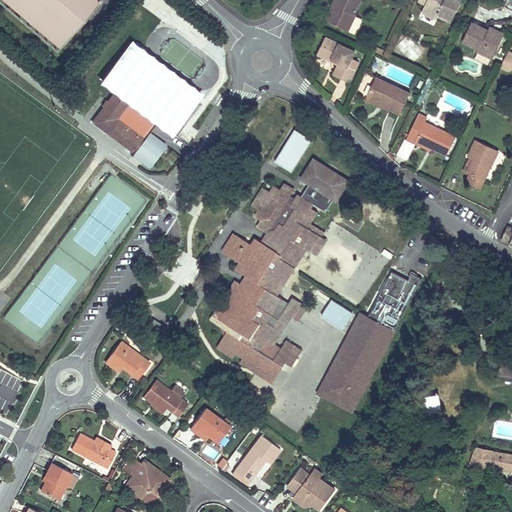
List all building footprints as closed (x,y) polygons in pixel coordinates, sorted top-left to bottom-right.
[(0,0),(0,2),(56,50),(59,45),(5,0),(0,0)] [(5,0),(59,45),(97,0),(5,0)] [(328,20),(347,29),(355,14),(353,13),(359,0),(333,0),(332,4),(335,5),(328,20)] [(418,0),(418,1),(425,4),(421,11),(436,18),(437,16),(450,22),(461,0),(418,0)] [(166,3),(158,12),(179,30),(187,21),(166,3)] [(328,20),(335,5),(332,4),(325,19),(328,20)] [(487,29),(471,22),(462,41),(477,48),(493,56),(502,37),(487,29)] [(487,29),(502,37),(504,33),(489,26),(487,29)] [(321,56),(329,39),(325,37),(317,54),(321,56)] [(354,52),(329,39),(321,56),(332,62),(333,60),(340,63),(337,68),(344,72),(340,79),(348,83),(358,62),(351,58),(354,52)] [(493,56),(477,48),(476,51),(492,58),(493,56)] [(511,52),(508,50),(500,66),(509,70),(511,65),(511,52)] [(344,72),(337,68),(333,75),(340,79),(344,72)] [(427,77),(433,80),(437,71),(432,69),(427,77)] [(367,96),(376,77),(369,73),(358,97),(389,112),(390,108),(367,96)] [(410,94),(376,77),(367,96),(390,108),(400,113),(410,94)] [(115,93),(93,121),(133,152),(131,154),(137,159),(140,156),(150,163),(164,145),(148,133),(155,125),(127,103),(127,102),(115,93)] [(406,139),(414,143),(416,140),(431,148),(446,155),(455,137),(425,123),(427,118),(419,114),(406,139)] [(276,163),(295,171),(311,135),(292,127),(276,163)] [(416,140),(414,143),(429,151),(431,148),(416,140)] [(474,160),(467,173),(470,175),(466,182),(480,189),(498,151),(476,140),(468,157),(470,158),(474,160)] [(140,156),(137,159),(147,167),(150,163),(140,156)] [(474,160),(470,158),(463,172),(467,173),(474,160)] [(314,160),(302,179),(310,184),(302,196),(313,204),(310,208),(311,209),(314,205),(326,212),(334,200),(336,201),(348,182),(314,160)] [(242,358),(240,362),(272,383),(285,363),(291,367),(301,351),(285,340),(280,348),(274,345),(282,332),(267,322),(282,299),(277,296),(307,250),(301,246),(310,231),(320,237),(324,232),(310,223),(316,212),(311,209),(310,208),(313,204),(302,196),(298,194),(295,198),(290,195),(293,191),(283,184),(279,190),(274,187),(270,193),(263,188),(251,207),(258,211),(254,217),(259,220),(256,225),(266,231),(264,234),(268,236),(263,244),(259,241),(255,243),(253,246),(245,241),(240,249),(234,245),(227,255),(241,264),(238,267),(241,273),(245,276),(240,283),(234,280),(224,297),(228,299),(224,305),(219,303),(208,320),(226,331),(215,347),(232,358),(234,354),(242,358)] [(510,243),(510,244),(511,244),(511,227),(511,229),(508,227),(502,239),(510,243)] [(310,231),(301,246),(307,250),(316,256),(326,241),(320,237),(310,231)] [(259,241),(263,244),(268,236),(264,234),(259,241)] [(240,237),(234,245),(240,249),(245,241),(240,237)] [(351,411),(422,280),(412,274),(410,281),(394,272),(326,397),(351,411)] [(288,303),(297,309),(301,303),(292,297),(288,303)] [(353,310),(333,297),(322,313),(343,326),(353,310)] [(288,303),(282,299),(267,322),(282,332),(292,317),(297,309),(288,303)] [(308,307),(301,303),(297,309),(304,313),(308,307)] [(304,313),(297,309),(292,317),(299,321),(304,313)] [(120,340),(105,361),(118,371),(121,367),(123,364),(133,371),(139,376),(149,362),(120,340)] [(511,360),(499,359),(496,374),(511,376),(511,360)] [(123,364),(121,367),(130,374),(133,371),(123,364)] [(0,406),(5,406),(10,397),(10,391),(16,379),(3,373),(0,372),(0,406)] [(167,408),(178,416),(187,404),(156,380),(143,397),(163,412),(167,408)] [(270,415),(299,434),(309,417),(280,399),(270,415)] [(190,430),(196,434),(199,430),(209,437),(218,443),(230,427),(205,409),(190,430)] [(199,430),(196,434),(206,441),(209,437),(199,430)] [(93,441),(79,433),(71,448),(107,468),(115,453),(108,449),(110,445),(100,440),(98,444),(93,441)] [(235,471),(249,481),(265,460),(270,463),(280,449),(261,435),(235,471)] [(469,464),(511,471),(511,456),(491,453),(491,450),(474,447),(469,464)] [(216,457),(218,451),(207,448),(205,454),(216,457)] [(125,486),(141,498),(148,489),(157,496),(169,480),(147,463),(145,465),(143,466),(141,465),(139,463),(133,459),(125,470),(133,476),(125,486)] [(45,482),(41,491),(58,500),(65,486),(67,482),(71,475),(72,473),(52,462),(45,476),(47,478),(45,482)] [(300,495),(296,500),(304,506),(313,504),(320,509),(334,490),(318,478),(317,480),(310,475),(300,468),(287,485),(297,492),(300,495)] [(310,475),(317,480),(318,478),(321,474),(314,469),(310,475)] [(67,482),(65,486),(72,490),(78,479),(71,475),(67,482)] [(114,486),(108,483),(103,492),(109,495),(114,486)]
